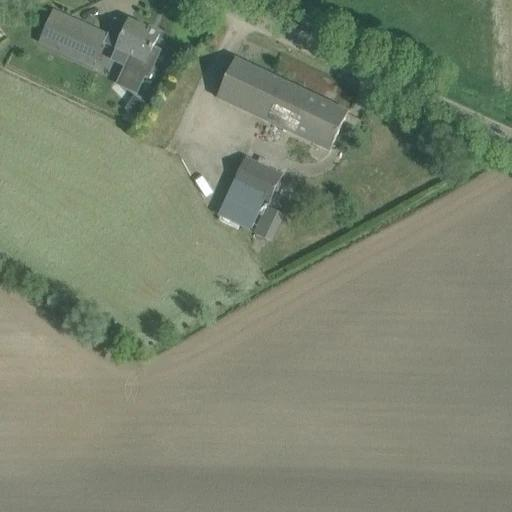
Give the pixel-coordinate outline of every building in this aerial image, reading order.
[(429,4),(429,9),(431,8),(431,6),(438,6),(438,8),(440,8),(439,3),(472,0),(417,0),(418,6),(429,4)] [(54,13),(41,43),(93,66),(106,36),(54,13)] [(128,25),(117,49),(136,57),(131,70),(126,67),(118,85),(137,94),(145,76),(148,77),(160,51),(154,49),(160,35),(129,22),(128,25)] [(228,78),(218,98),(331,150),(340,131),(349,113),(236,60),(228,78)] [(282,176),(248,161),(245,159),(233,185),(270,202),(282,176)] [(253,236),(260,239),(271,244),(284,218),(266,209),(253,236)]
